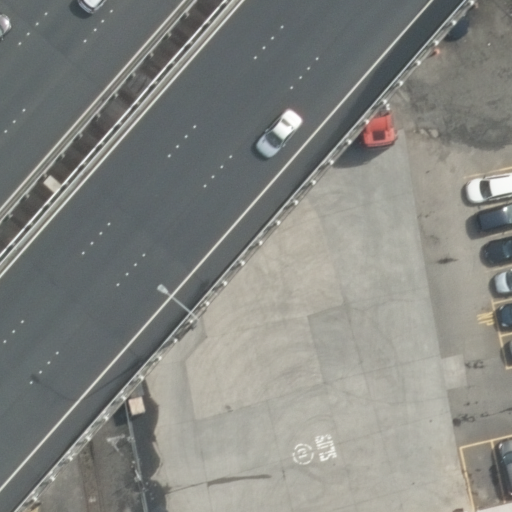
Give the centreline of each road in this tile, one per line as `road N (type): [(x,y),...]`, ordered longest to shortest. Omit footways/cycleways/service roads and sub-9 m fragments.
road 1 (motorway): [(292,0),(0,332)]
road 2 (motorway): [(0,128),(112,0)]
